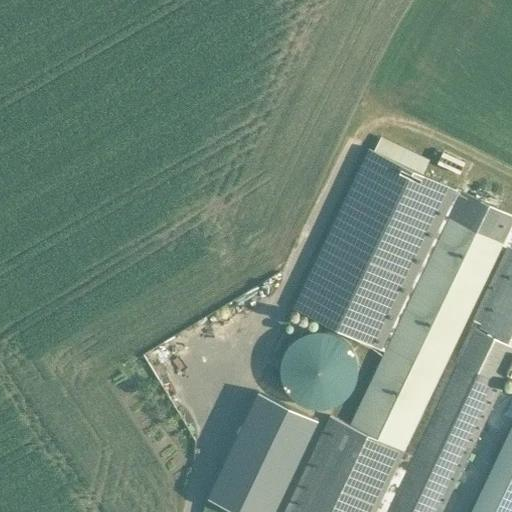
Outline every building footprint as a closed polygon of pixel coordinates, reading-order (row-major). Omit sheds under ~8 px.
[(330,416),(284,511),(439,511),(502,379),(504,375),(511,357),(511,344),(478,329),(479,327),(482,322),(473,318),(507,247),(511,249),(511,216),(455,190),(368,150),(295,307),(381,348),(384,349),(348,424),(330,416)] [(511,257),(482,322),(479,327),(511,342),(511,257)] [(281,366),(281,369),(281,373),(282,376),(282,379),(283,382),(285,385),(286,388),(288,391),(290,393),(292,396),(294,398),(297,400),(299,402),(302,403),(305,405),(308,406),(312,407),(315,407),(318,407),(321,407),(325,407),(328,406),(331,405),(334,404),(337,403),(340,401),(343,399),(345,397),(347,394),(349,392),(351,389),(353,386),(354,383),(355,380),(356,377),(356,373),(357,370),(356,367),(356,364),(355,360),(354,357),(353,354),(352,351),(350,348),(348,346),(346,343),(343,341),(341,339),(338,337),(335,336),(332,334),(329,333),(326,332),(323,332),(319,332),(316,332),(313,332),(309,333),(306,334),(303,335),(300,337),(297,338),(295,340),(292,343),(290,345),(288,348),(286,351),(285,353),(283,357),(282,360),(282,363),(281,366)] [(258,391),(208,497),(240,511),(273,511),(318,419),(258,391)] [(511,511),(511,425),(470,511),(511,511)]
